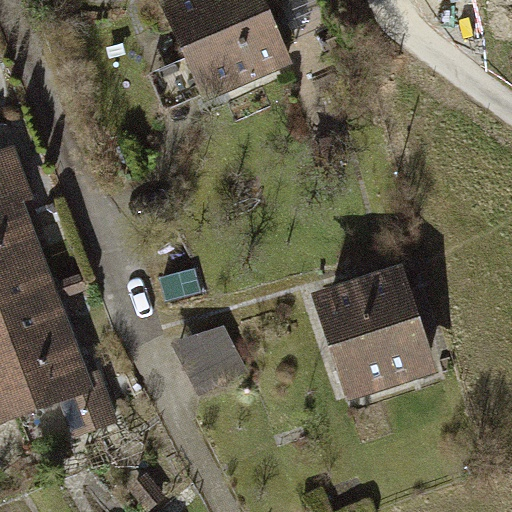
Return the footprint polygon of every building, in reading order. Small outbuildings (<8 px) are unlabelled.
[(266,0),(166,0),(160,3),(199,98),(292,60),(266,0)] [(0,315),(56,295),(20,197),(32,193),(16,149),(0,154),(0,315)] [(403,253),(309,281),(344,398),(437,370),(403,253)] [(56,295),(0,315),(0,417),(60,396),(77,443),(124,425),(104,373),(86,380),(56,295)] [(228,317),(178,339),(200,391),(250,369),(228,317)]
